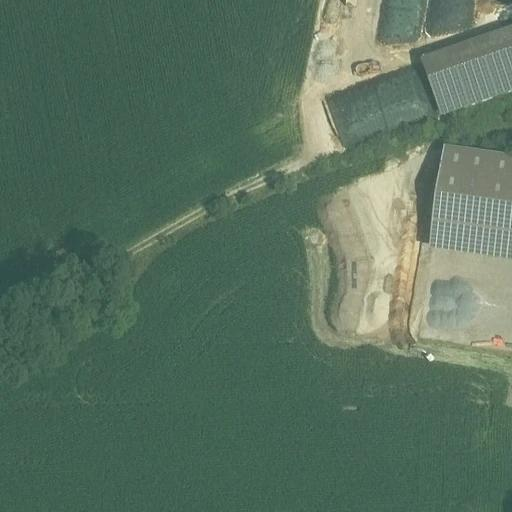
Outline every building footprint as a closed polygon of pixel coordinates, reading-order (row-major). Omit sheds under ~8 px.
[(325,0),(323,29),(331,30),(326,86),(368,89),(375,0),(325,0)] [(415,45),(420,0),(388,0),(383,40),(415,45)] [(511,46),(430,75),(445,116),(511,92),(511,46)] [(349,140),(429,120),(422,91),(342,111),(349,140)] [(511,163),(448,154),(437,233),(511,243),(511,163)]
